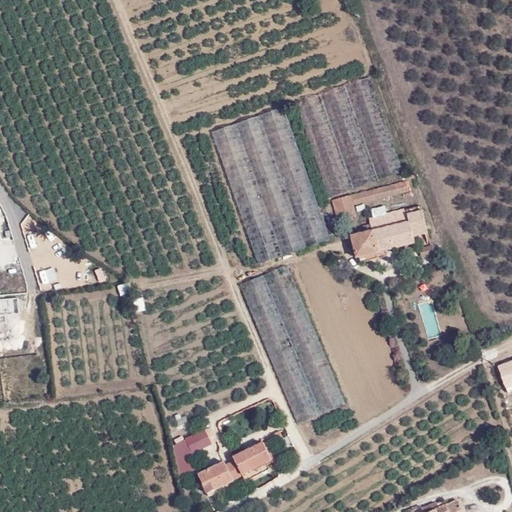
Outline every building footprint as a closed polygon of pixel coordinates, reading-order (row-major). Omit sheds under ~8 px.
[(402,171),(370,78),(296,103),(329,197),(402,171)] [(258,264),(329,239),(284,107),(212,132),(258,264)] [(353,206),(407,191),(405,180),(351,195),(353,206)] [(356,215),(353,206),(351,195),(332,200),(337,220),(356,215)] [(0,223),(10,215),(0,204),(0,223)] [(405,209),(386,213),(384,206),(371,209),(372,216),(369,217),(370,224),(362,226),(364,233),(350,236),(355,257),(414,243),(413,236),(427,232),(420,206),(405,210),(405,209)] [(421,257),(434,254),(432,246),(419,249),(421,257)] [(0,269),(13,266),(10,252),(0,254),(0,269)] [(263,342),(298,423),(344,403),(306,311),(287,265),(239,285),(263,342)] [(428,336),(438,334),(432,300),(422,302),(428,336)] [(511,357),(497,362),(505,387),(511,384),(511,357)] [(217,441),(210,427),(205,430),(212,443),(217,441)] [(185,440),(192,453),(212,443),(205,430),(185,440)] [(233,456),(234,459),(225,464),(232,478),(241,473),(240,473),(265,460),(271,458),(263,441),(233,456)] [(185,450),(177,453),(180,461),(188,457),(185,450)] [(191,472),(188,457),(180,461),(177,462),(179,477),(191,472)] [(244,480),(269,467),(265,460),(240,473),(241,473),(244,480)] [(198,475),(207,493),(233,480),(232,478),(225,464),(225,462),(198,475)] [(460,511),(456,500),(439,509),(430,511),(460,511)]
